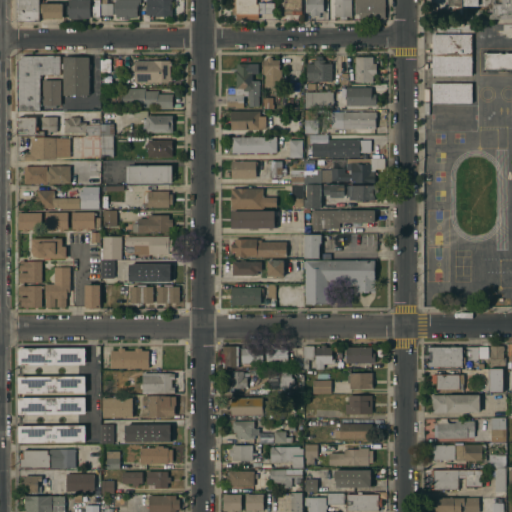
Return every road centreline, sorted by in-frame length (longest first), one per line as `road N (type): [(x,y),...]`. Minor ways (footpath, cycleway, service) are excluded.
road 1 (residential): [(511,325),(0,328)]
road 2 (residential): [(405,0),(403,511)]
road 3 (residential): [(202,0),(203,511)]
road 4 (residential): [(405,37),(0,38)]
